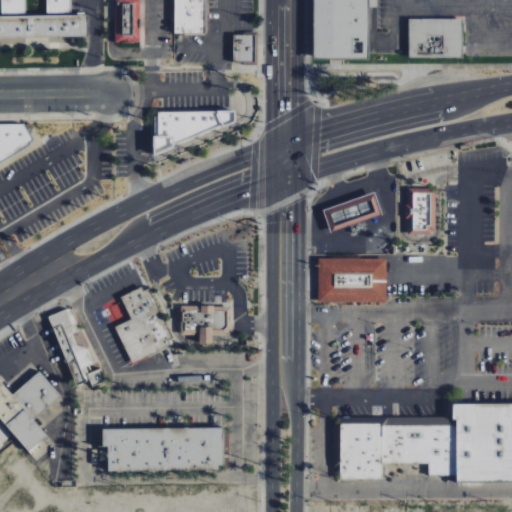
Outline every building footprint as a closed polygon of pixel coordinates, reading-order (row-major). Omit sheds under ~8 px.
[(0,0),(0,14),(25,15),(24,0),(0,0)] [(140,43),(139,0),(113,0),(114,43),(140,43)] [(310,0),(310,59),(367,59),(367,0),(310,0)] [(406,19),(460,19),(460,58),(406,58),(406,19)] [(232,64),(256,63),(256,35),(231,35),(232,64)] [(0,166),(0,123),(29,123),(41,142),(0,166)] [(406,188),(432,188),(432,230),(429,230),(429,235),(406,234),(406,218),(404,218),(404,205),(406,204),(406,188)] [(321,210),(329,233),(381,216),(373,193),(321,210)] [(317,258),(317,300),(384,301),(384,259),(317,258)] [(129,363),(174,345),(149,285),(120,298),(129,321),(114,327),(129,363)] [(177,306),(177,335),(231,335),(231,306),(177,306)] [(47,317),(73,386),(88,380),(90,387),(100,383),(72,308),(47,317)] [(26,453),(47,436),(33,419),(60,397),(39,372),(11,395),(24,410),(4,426),(26,453)] [(511,398),(454,400),(455,484),(511,483),(511,398)] [(338,423),(340,478),(381,477),(379,422),(338,423)] [(382,424),(384,464),(453,461),(451,423),(382,424)] [(105,471),(222,471),(222,429),(100,430),(100,448),(105,448),(105,471)]
